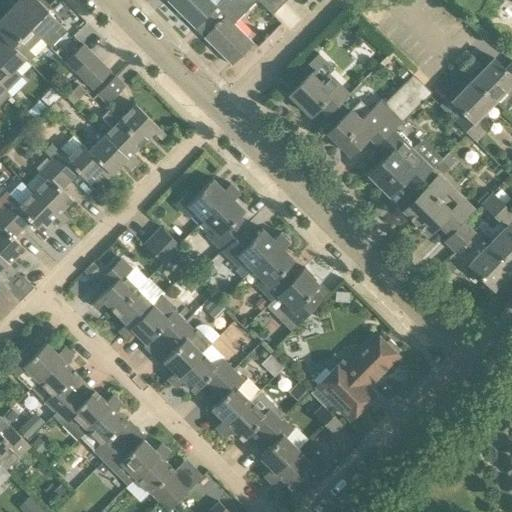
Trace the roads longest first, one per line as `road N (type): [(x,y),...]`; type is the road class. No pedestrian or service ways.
road 1 (residential): [(487,361),(229,107)]
road 2 (residential): [(279,511),(54,287)]
road 3 (residential): [(54,287),(229,107)]
road 4 (residential): [(334,511),(487,361)]
road 5 (residential): [(229,107),(123,0)]
road 6 (residential): [(229,107),(334,0)]
